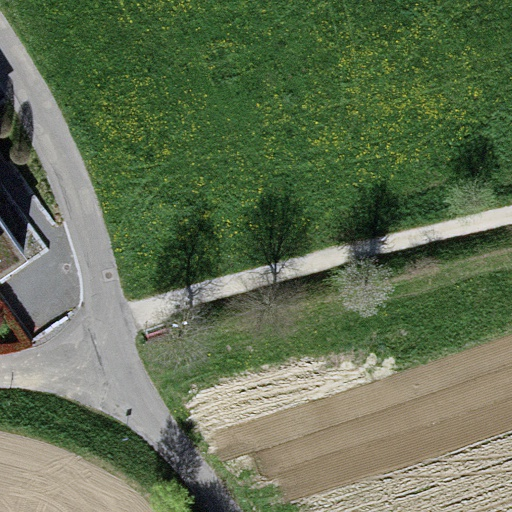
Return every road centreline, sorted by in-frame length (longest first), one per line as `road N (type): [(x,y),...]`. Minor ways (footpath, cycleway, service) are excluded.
road 1 (residential): [(0,45),(53,140),(92,245),(103,363)]
road 2 (unclassified): [(103,363),(227,511)]
